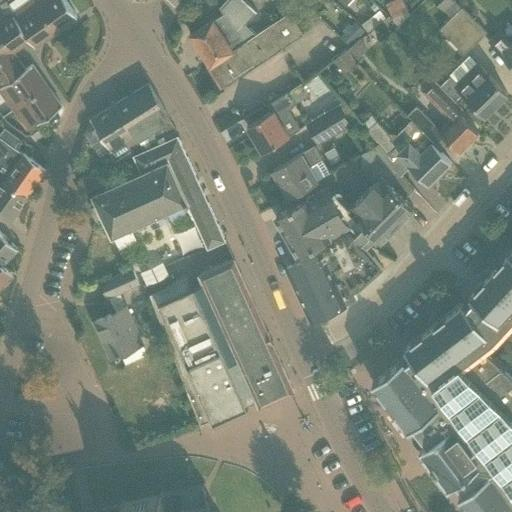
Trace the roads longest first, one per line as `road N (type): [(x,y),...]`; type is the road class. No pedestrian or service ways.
road 1 (residential): [(0,392),(75,109),(140,38)]
road 2 (residential): [(300,352),(194,118),(140,38)]
road 3 (residential): [(300,352),(369,309),(511,157)]
road 4 (residential): [(383,511),(300,352)]
